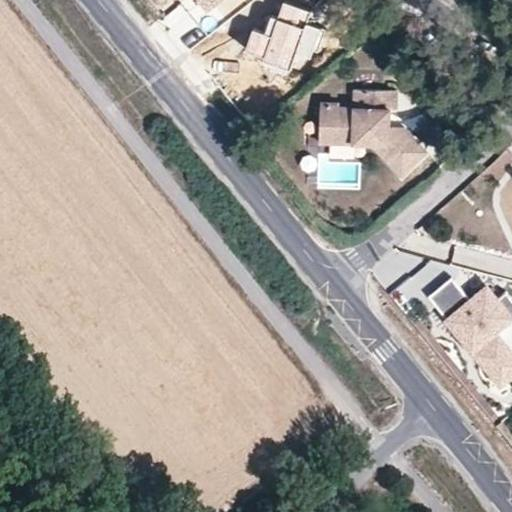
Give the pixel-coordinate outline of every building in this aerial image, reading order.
[(199,0),(208,10),(220,0),(199,0)] [(307,12),(288,5),(281,22),(272,20),(270,31),(253,29),(246,49),(265,55),(265,60),(280,65),(292,65),(298,45),(313,49),(318,32),(303,27),(307,12)] [(402,129),(386,128),(378,128),(378,120),(386,121),(387,111),(393,111),(394,93),(351,92),(349,109),(335,107),(334,103),(317,103),(315,142),(369,145),(398,176),(423,151),(402,129)] [(378,128),(386,128),(386,121),(378,120),(378,128)] [(471,299),(452,276),(429,295),(501,383),(511,374),(511,351),(495,331),(511,316),(511,297),(506,290),(497,298),(487,286),(471,299)]
